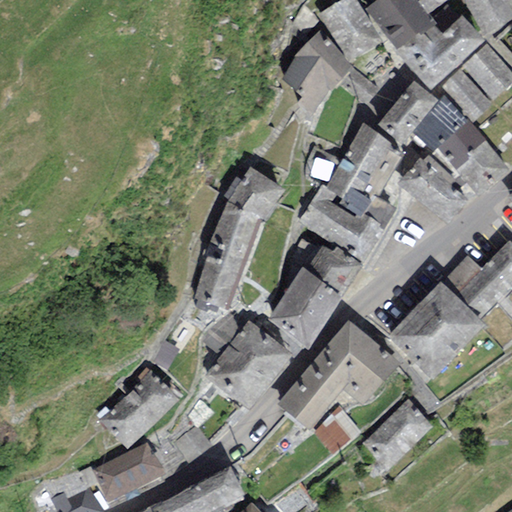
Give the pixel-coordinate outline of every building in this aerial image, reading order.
[(384,43),(356,0),(339,0),(318,14),(325,25),(350,65),(384,43)] [(375,0),(364,8),(398,51),(433,24),(426,14),(416,0),(375,0)] [(416,0),(426,14),(446,0),(461,0),(485,37),(511,19),(511,10),(506,0),(416,0)] [(396,54),(430,91),(484,41),(461,16),(441,33),(433,24),(398,51),(396,54)] [(325,25),(295,57),(332,86),(350,65),(325,25)] [(511,71),(486,45),(441,87),(474,123),(511,86),(511,71)] [(332,86),(295,57),(282,79),(301,98),(297,104),(312,114),(332,86)] [(379,91),(353,69),(338,84),(365,106),(379,91)] [(414,81),(377,124),(401,144),(411,132),(438,100),(414,81)] [(438,100),(411,132),(432,152),(436,149),(469,122),(443,94),(438,100)] [(508,169),(469,122),(436,149),(476,196),(508,169)] [(405,154),(363,123),(326,188),(336,195),(359,210),(386,228),(396,211),(376,197),(405,154)] [(420,158),(397,183),(447,224),(476,196),(436,149),(432,152),(423,160),(420,158)] [(236,177),(223,197),(228,200),(261,219),(264,221),(286,192),(250,167),(241,181),(236,177)] [(386,228),(359,210),(354,217),(330,202),(336,195),(326,188),(322,184),(298,220),(326,240),(362,264),(386,228)] [(229,310),(261,219),(228,200),(209,242),(194,298),(229,310)] [(305,270),(340,297),(362,264),(326,240),(305,270)] [(442,281),(481,320),(511,286),(511,243),(508,240),(481,269),(467,256),(442,281)] [(302,267),(267,320),(308,351),(342,299),(340,297),(305,270),(302,267)] [(442,281),(388,337),(435,380),(486,324),(481,320),(442,281)] [(226,341),(241,324),(229,314),(214,331),(226,341)] [(205,374),(248,410),(295,358),(252,318),(205,374)] [(349,320),(276,405),(307,431),(343,390),(363,407),(400,364),(349,320)] [(100,421),(126,450),(178,402),(152,373),(100,421)] [(408,399),(362,444),(388,471),(433,427),(408,399)] [(339,407),(313,433),(333,456),(360,433),(339,407)] [(215,453),(195,425),(173,439),(194,468),(215,453)] [(147,443),(92,470),(108,503),(164,476),(147,443)] [(229,467),(190,487),(202,511),(214,511),(245,496),(229,467)] [(202,511),(190,487),(150,508),(151,511),(202,511)] [(103,511),(89,489),(67,499),(63,493),(51,498),(56,511),(103,511)]
